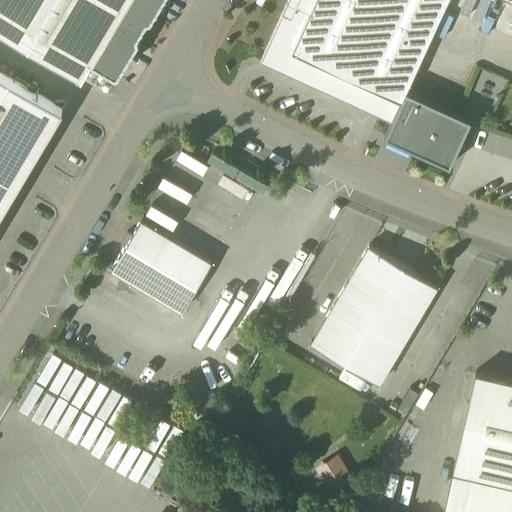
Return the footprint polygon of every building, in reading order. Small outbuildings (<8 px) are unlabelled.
[(0,0),(0,28),(82,76),(92,60),(127,0),(0,0)] [(127,0),(92,60),(118,75),(162,0),(127,0)] [(289,0),(261,62),(392,122),(408,88),(448,0),(289,0)] [(0,71),(0,214),(63,109),(0,71)] [(408,88),(392,122),(385,137),(449,167),(472,118),(408,88)] [(212,261),(142,219),(112,268),(183,311),(212,261)] [(438,285),(370,245),(312,342),(380,383),(438,285)] [(511,511),(511,379),(477,371),(445,511),(511,511)] [(320,471),(339,492),(358,474),(338,453),(320,471)]
